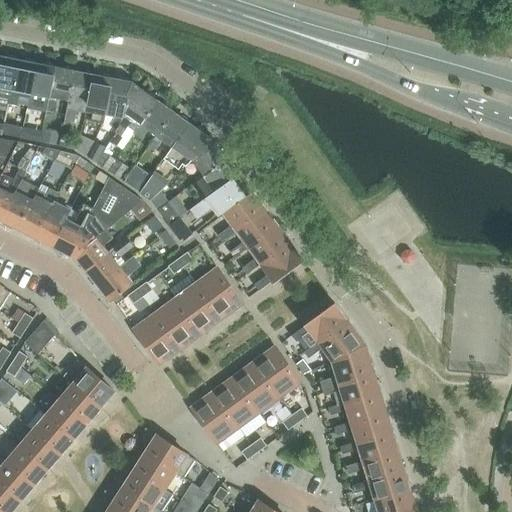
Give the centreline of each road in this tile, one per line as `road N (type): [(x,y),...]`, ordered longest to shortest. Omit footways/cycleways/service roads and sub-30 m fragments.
road 1 (residential): [(434,511),(382,339),(201,96),(146,58),(0,26)]
road 2 (secondary): [(511,103),(213,0)]
road 3 (residential): [(146,381),(71,282),(0,241)]
